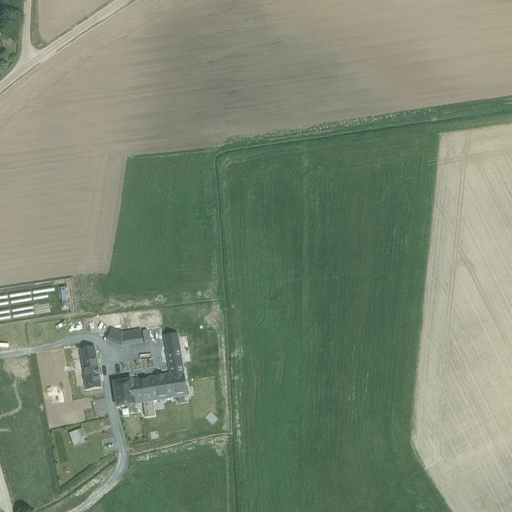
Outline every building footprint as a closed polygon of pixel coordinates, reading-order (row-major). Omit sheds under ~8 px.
[(0,34),(10,28),(0,13),(0,34)] [(185,307),(122,317),(124,325),(178,317),(187,316),(185,307)] [(187,316),(178,317),(181,336),(200,333),(197,314),(187,316)] [(178,317),(124,325),(108,328),(111,345),(136,342),(165,338),(177,336),(181,336),(178,317)] [(69,322),(49,324),(50,337),(71,334),(69,322)] [(177,336),(165,338),(166,345),(178,344),(177,336)] [(136,342),(111,345),(111,348),(116,353),(138,350),(136,342)] [(178,344),(166,345),(167,352),(179,350),(178,344)] [(100,347),(94,348),(96,361),(103,360),(100,347)] [(94,348),(81,350),(87,390),(101,388),(96,361),(94,348)] [(179,350),(167,352),(171,375),(148,379),(149,388),(142,389),(144,403),(152,402),(187,396),(179,350)] [(75,358),(54,361),(55,373),(76,370),(75,358)] [(148,379),(131,382),(114,384),(118,408),(135,405),(143,403),(144,403),(142,389),(149,388),(148,379)] [(188,406),(187,396),(152,402),(155,416),(163,415),(162,410),(188,406)] [(145,417),(155,416),(152,402),(144,403),(143,403),(145,417)]
